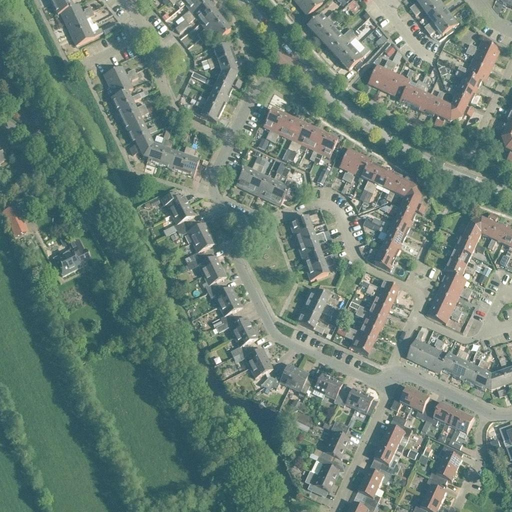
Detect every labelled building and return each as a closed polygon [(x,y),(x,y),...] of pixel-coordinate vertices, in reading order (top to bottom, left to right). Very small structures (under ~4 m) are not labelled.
[(76,0),(65,0),(52,6),(58,18),(60,16),(73,10),(70,3),(76,0)] [(185,23),(207,5),(202,0),(194,0),(185,7),(189,13),(182,19),(185,23)] [(291,0),(299,9),(309,0),(291,0)] [(309,0),(299,9),(307,18),(322,6),(317,0),(309,0)] [(412,15),(432,0),(413,0),(417,5),(409,11),(412,15)] [(427,18),(442,7),(436,0),(432,0),(412,15),(415,19),(423,13),(427,18)] [(507,8),(511,0),(497,0),(496,3),(507,8)] [(362,11),(355,2),(347,9),(354,18),(362,11)] [(188,27),(196,21),(200,26),(215,15),(207,5),(185,23),(180,27),(175,31),(179,37),(189,29),(188,27)] [(65,27),(92,14),(90,10),(84,13),(85,14),(82,16),(78,7),(73,10),(60,16),(65,27)] [(427,34),(450,17),(442,7),(427,18),(432,24),(424,30),(427,34)] [(89,29),(86,23),(85,21),(87,20),(88,22),(94,18),(92,14),(65,27),(71,38),(89,29)] [(200,42),(222,24),(215,15),(200,26),(205,32),(197,38),(200,42)] [(315,38),(336,18),(333,15),(326,21),(321,16),(307,29),(315,38)] [(442,38),(457,27),(450,17),(427,34),(430,38),(438,32),(442,38)] [(332,29),(340,22),(336,18),(315,38),(324,47),(337,34),(332,29)] [(230,34),(222,24),(200,42),(203,46),(211,39),(215,45),(230,34)] [(117,33),(114,25),(101,31),(105,38),(117,33)] [(101,31),(94,35),(95,36),(93,37),(89,29),(71,38),(76,49),(94,40),(103,36),(101,31)] [(377,30),(373,34),(378,39),(382,36),(377,30)] [(332,55),(353,36),(349,32),(342,39),(337,34),(324,47),(332,55)] [(356,40),(353,36),(332,55),(340,64),(354,52),(349,46),(356,40)] [(380,49),(376,45),(370,50),(375,54),(380,49)] [(470,47),(467,51),(494,64),(500,53),(482,45),(477,53),(475,52),(476,50),(470,47)] [(216,60),(207,63),(208,67),(234,59),(230,47),(214,53),(216,60)] [(394,52),(389,48),(384,53),(389,58),(394,52)] [(359,57),(354,52),(340,64),(348,73),(369,54),(366,50),(359,57)] [(494,64),(467,51),(465,56),(472,59),(472,57),(475,58),(471,67),(489,75),(494,64)] [(238,70),(234,59),(208,67),(210,71),(210,72),(219,69),(222,76),(235,71),(238,70)] [(379,91),(392,65),(387,63),(384,69),(386,70),(385,72),(376,68),(368,86),(379,91)] [(390,97),(398,79),(390,75),(391,72),(393,73),(396,67),(392,65),(379,91),(390,97)] [(484,87),(489,75),(471,67),(467,75),(464,74),(465,72),(459,69),(457,73),(481,85),(484,87)] [(443,69),(437,71),(440,78),(446,76),(443,69)] [(109,89),(136,76),(134,72),(127,75),(128,77),(126,78),(122,70),(104,78),(109,89)] [(237,76),(235,71),(222,76),(217,86),(229,92),(233,86),(236,87),(234,90),(238,92),(242,85),(235,81),(237,76)] [(407,83),(398,79),(390,97),(400,102),(401,102),(407,89),(410,84),(409,84),(414,75),(409,73),(406,79),(408,80),(407,83)] [(481,85),(457,73),(455,78),(464,82),(460,89),(476,96),(481,85)] [(138,81),(136,76),(109,89),(114,100),(127,94),(132,92),(128,83),(131,82),(132,84),(138,81)] [(194,80),(206,86),(208,82),(195,76),(194,80)] [(227,104),(232,94),(229,92),(217,86),(208,82),(206,86),(214,91),(211,97),(227,104)] [(410,110),(422,86),(418,84),(413,92),(407,89),(401,102),(400,102),(399,104),(410,110)] [(421,115),(429,100),(422,97),(426,88),(422,86),(410,110),(421,115)] [(470,107),(476,96),(460,89),(457,95),(448,91),(446,95),(455,99),(468,106),(470,107)] [(117,113),(132,105),(141,101),(139,96),(130,101),(127,94),(114,100),(111,101),(117,113)] [(434,118),(440,105),(444,96),(439,94),(435,103),(429,100),(421,115),(432,120),(434,118)] [(221,115),(227,104),(211,97),(208,104),(199,99),(197,104),(221,115)] [(465,112),(468,106),(455,99),(450,110),(455,123),(460,121),(463,116),(470,120),(473,113),(469,111),(468,114),(465,112)] [(221,115),(197,104),(195,108),(204,112),(201,119),(216,126),(221,115)] [(122,123),(146,112),(144,107),(135,112),(132,105),(117,113),(122,123)] [(455,123),(450,110),(440,105),(434,118),(440,121),(439,124),(436,123),(434,127),(441,130),(444,123),(449,125),(455,123)] [(147,113),(146,112),(122,123),(127,134),(143,127),(139,120),(148,116),(147,113)] [(270,144),(282,118),(271,113),(263,130),(270,133),(265,142),(270,144)] [(285,140),(293,123),(282,118),(270,144),(274,146),(279,137),(285,140)] [(292,154),(304,128),(293,123),(285,140),(292,143),(287,152),(292,154)] [(511,143),(511,126),(509,125),(505,132),(502,130),(504,127),(500,125),(496,132),(503,136),(501,141),(503,146),(511,143)] [(146,133),(143,127),(127,134),(133,145),(135,144),(148,138),(157,134),(155,129),(146,133)] [(307,150),(315,133),(304,128),(292,154),(296,156),(298,152),(305,155),(307,150)] [(314,164),(326,139),(315,133),(307,150),(314,153),(309,162),(314,164)] [(148,162),(153,148),(148,138),(135,144),(138,151),(135,152),(134,149),(130,151),(133,158),(140,155),(143,160),(148,162)] [(337,144),(326,139),(314,164),(318,167),(322,158),(329,161),(337,144)] [(159,168),(167,143),(163,142),(160,151),(153,148),(148,162),(147,164),(159,168)] [(268,145),(260,142),(256,150),(264,153),(268,145)] [(170,172),(176,156),(169,154),(172,145),(168,143),(167,143),(159,168),(170,172)] [(511,143),(503,146),(505,152),(510,154),(507,161),(511,163),(511,143)] [(182,176),(190,151),(186,149),(183,159),(176,156),(170,172),(182,176)] [(195,153),(190,151),(182,176),(193,180),(199,164),(192,162),(195,153)] [(346,184),(359,157),(348,152),(339,170),(348,174),(346,177),(345,176),(342,182),(346,184)] [(293,164),(296,156),(292,154),(288,162),(293,164)] [(368,165),(369,165),(370,162),(359,157),(346,184),(351,186),(354,180),(352,179),(353,177),(361,180),(368,165)] [(280,177),(285,167),(280,165),(275,175),(280,177)] [(379,170),(369,165),(368,165),(361,180),(368,183),(364,192),(368,195),(379,170)] [(247,194),(259,168),(254,166),(250,175),(244,172),(236,189),(247,194)] [(258,199),(266,182),(259,179),(263,170),(259,168),(247,194),(258,199)] [(286,169),(281,178),(285,180),(290,171),(286,169)] [(383,191),(390,175),(379,170),(368,195),(372,197),(377,188),(383,191)] [(322,188),(328,177),(322,174),(316,185),(322,188)] [(400,183),(402,181),(390,175),(383,191),(390,194),(386,203),(390,205),(394,196),(400,183)] [(269,204),(281,178),(276,176),(272,185),(266,182),(258,199),(269,204)] [(281,189),(285,180),(281,178),(269,204),(280,209),(288,192),(281,189)] [(407,186),(400,183),(394,196),(405,201),(418,196),(416,191),(411,188),(414,181),(407,178),(405,182),(408,183),(407,186)] [(420,201),(418,196),(405,201),(400,212),(413,218),(413,217),(416,211),(419,212),(418,215),(422,217),(425,210),(418,207),(420,201)] [(166,208),(171,218),(189,209),(184,198),(174,203),(172,198),(161,203),(164,209),(166,208)] [(159,206),(157,201),(150,205),(152,210),(159,206)] [(415,218),(413,217),(413,218),(400,212),(391,207),(389,212),(398,216),(395,223),(410,230),(415,218)] [(28,234),(16,208),(3,214),(15,240),(28,234)] [(194,219),(189,209),(171,218),(176,228),(174,229),(177,234),(187,229),(185,224),(194,219)] [(289,227),(293,238),(311,232),(309,225),(318,222),(316,217),(289,227)] [(492,242),(498,229),(492,226),(493,223),(496,224),(498,220),(491,217),(487,224),(482,222),(477,224),(481,238),(492,242)] [(372,231),(374,226),(365,222),(363,227),(372,231)] [(405,241),(410,230),(395,223),(392,229),(383,225),(381,229),(405,241)] [(481,238),(477,224),(472,226),(469,231),(462,227),(459,234),(463,236),(464,233),(467,235),(464,241),(464,242),(477,248),(481,238)] [(190,234),(187,229),(177,234),(179,240),(187,236),(192,246),(210,237),(205,226),(190,234)] [(503,247),(511,232),(499,226),(498,229),(492,242),(488,251),(493,253),(497,244),(503,247)] [(166,240),(177,234),(174,229),(163,234),(166,240)] [(405,241),(381,229),(379,234),(387,238),(384,244),(400,252),(405,241)] [(298,249),(324,240),(323,235),(314,238),(311,232),(293,238),(298,249)] [(511,257),(511,232),(503,247),(510,250),(506,259),(510,261),(511,257)] [(215,247),(210,237),(192,246),(197,256),(189,260),(192,265),(203,260),(200,255),(215,247)] [(326,244),(325,240),(324,240),(298,249),(302,261),(319,254),(317,248),(326,244)] [(486,252),(477,248),(464,242),(464,241),(462,240),(456,251),(472,259),(475,252),(484,256),(486,252)] [(80,266),(90,261),(86,252),(84,253),(78,243),(69,248),(73,256),(68,258),(66,255),(55,261),(64,279),(75,273),(75,272),(79,270),(79,269),(81,268),(80,266)] [(395,263),(400,252),(384,244),(381,251),(372,247),(371,251),(370,251),(395,263)] [(395,263),(370,251),(368,256),(377,260),(374,267),(389,274),(395,263)] [(469,265),(472,259),(456,251),(451,262),(475,274),(479,276),(481,271),(469,265)] [(306,272),(333,262),(331,258),(322,261),(319,254),(302,261),(306,272)] [(205,265),(203,260),(192,265),(195,271),(198,269),(203,279),(221,270),(216,259),(205,265)] [(506,270),(510,261),(506,259),(502,268),(506,270)] [(325,270),(334,267),(333,262),(306,272),(310,284),(328,277),(325,270)] [(475,274),(451,262),(446,274),(449,275),(461,281),(462,280),(465,274),(473,278),(475,274)] [(226,280),(221,270),(203,279),(208,289),(205,290),(208,296),(219,290),(216,285),(226,280)] [(488,280),(492,273),(486,270),(483,277),(488,280)] [(467,283),(462,280),(461,281),(449,275),(444,286),(471,298),(473,294),(466,291),(466,293),(463,291),(467,283)] [(485,288),(488,280),(483,277),(479,285),(485,288)] [(378,291),(369,287),(367,291),(393,303),(398,292),(382,284),(378,291)] [(471,298),(444,286),(439,297),(457,305),(460,297),(463,298),(462,300),(469,303),(470,299),(471,298)] [(221,295),(219,290),(208,296),(210,301),(214,300),(219,310),(237,300),(231,290),(221,295)] [(325,306),(328,299),(311,291),(306,303),(337,317),(339,313),(325,306)] [(393,303),(367,291),(365,296),(374,300),(371,306),(388,314),(393,303)] [(453,313),(457,305),(439,297),(433,308),(460,320),(462,316),(456,313),(455,314),(453,313)] [(242,311),(237,300),(219,310),(224,319),(220,321),(223,327),(234,321),(231,316),(242,311)] [(337,317),(306,303),(301,314),(318,322),(321,315),(330,319),(330,318),(335,320),(337,317)] [(383,325),(388,314),(371,306),(368,313),(359,309),(357,313),(383,325)] [(460,320),(433,308),(428,319),(446,327),(450,319),(453,320),(452,322),(458,325),(460,320)] [(383,325),(357,313),(355,318),(364,322),(361,328),(378,336),(383,325)] [(315,328),(318,322),(301,314),(296,325),(322,337),(324,332),(315,328)] [(236,326),(234,321),(223,327),(218,329),(221,335),(229,330),(234,340),(252,331),(247,321),(236,326)] [(221,327),(219,322),(212,326),(215,330),(221,327)] [(373,347),(378,336),(361,328),(358,335),(349,331),(347,335),(373,347)] [(257,342),(252,331),(234,340),(239,350),(230,355),(233,360),(239,357),(249,352),(247,347),(257,342)] [(418,366),(427,348),(419,344),(420,342),(422,342),(425,336),(420,334),(416,343),(407,361),(418,366)] [(373,347),(347,335),(345,340),(354,344),(350,350),(367,358),(373,347)] [(429,371),(442,344),(438,342),(434,351),(427,348),(418,366),(429,371)] [(442,344),(429,371),(441,377),(442,374),(449,358),(441,354),(442,352),(444,353),(447,346),(443,345),(442,344)] [(252,357),(249,352),(239,357),(241,363),(245,361),(250,371),(268,362),(262,352),(252,357)] [(449,358),(442,374),(453,379),(464,355),(464,354),(460,352),(456,361),(449,358)] [(464,355),(453,379),(463,384),(471,369),(464,365),(468,357),(468,356),(464,355)] [(273,373),(268,362),(250,371),(255,382),(273,373)] [(475,389),(486,365),(481,363),(477,372),(471,369),(463,384),(475,389)] [(511,390),(511,371),(508,373),(505,364),(500,366),(504,375),(509,389),(509,391),(511,390)] [(487,392),(493,379),(494,375),(488,372),(490,367),(486,365),(475,389),(486,394),(487,392)] [(290,390),(298,372),(287,367),(283,378),(277,375),(274,382),(275,382),(272,386),(278,389),(280,386),(290,390)] [(309,377),(298,372),(290,390),(300,395),(298,398),(304,401),(307,393),(309,390),(304,388),(309,377)] [(502,391),(509,389),(504,375),(493,379),(487,392),(492,394),(497,392),(500,400),(507,397),(506,393),(503,394),(502,391)] [(324,398),(332,382),(321,377),(319,382),(314,380),(309,390),(307,393),(312,396),(314,393),(324,398)] [(275,382),(274,382),(269,379),(261,389),(264,390),(270,393),(272,386),(275,382)] [(338,408),(345,394),(340,392),(342,387),(332,382),(324,398),(335,403),(333,406),(338,408)] [(355,412),(362,396),(352,391),(350,396),(345,394),(338,408),(343,410),(345,407),(355,412)] [(405,396),(400,394),(391,412),(398,415),(402,407),(407,410),(405,414),(409,417),(412,412),(419,396),(408,391),(405,396)] [(377,405),(372,403),(373,401),(362,396),(355,412),(370,419),(377,405)] [(430,401),(419,396),(412,412),(418,415),(416,419),(426,424),(432,413),(426,410),(430,401)] [(298,413),(301,406),(293,402),(290,409),(298,413)] [(445,427),(452,411),(441,406),(437,415),(432,413),(426,424),(436,429),(439,424),(445,427)] [(456,432),(464,417),(452,411),(445,427),(443,432),(447,434),(450,430),(456,432)] [(475,422),(464,417),(456,432),(456,433),(452,442),(451,442),(449,448),(460,453),(463,447),(456,444),(461,435),(467,438),(475,422)] [(401,428),(404,429),(407,423),(406,423),(402,421),(395,418),(393,424),(401,428)] [(335,423),(333,428),(347,435),(349,430),(335,423)] [(432,427),(426,424),(422,434),(427,437),(432,427)] [(309,429),(302,426),(300,431),(306,434),(309,429)] [(345,453),(350,442),(344,440),(347,435),(333,428),(330,434),(333,435),(328,445),(345,453)] [(413,433),(404,429),(401,428),(399,433),(390,429),(384,440),(400,448),(405,450),(413,433)] [(499,432),(504,445),(506,451),(511,448),(511,428),(499,432)] [(400,448),(384,440),(379,451),(395,458),(398,452),(403,454),(405,450),(400,448)] [(340,463),(345,453),(328,445),(324,456),(321,454),(318,460),(322,461),(332,466),(334,461),(340,463)] [(419,455),(423,448),(415,445),(412,452),(419,455)] [(461,462),(464,457),(445,448),(440,458),(445,460),(442,467),(458,474),(463,463),(461,462)] [(395,458),(379,451),(374,462),(383,466),(380,472),(392,477),(396,479),(401,469),(397,467),(392,465),(395,458)] [(415,463),(418,456),(411,453),(408,460),(415,463)] [(419,464),(426,467),(429,461),(422,458),(419,464)] [(336,467),(332,466),(322,461),(318,460),(311,475),(334,485),(339,475),(334,472),(336,467)] [(452,486),(458,474),(442,467),(439,473),(434,471),(429,481),(445,489),(448,483),(452,486)] [(387,487),(392,477),(380,472),(378,477),(369,473),(364,484),(379,492),(383,485),(387,487)] [(334,485),(311,475),(310,474),(309,474),(310,475),(305,485),(309,486),(310,487),(308,492),(321,499),(324,494),(329,496),(334,485)] [(443,494),(445,489),(429,481),(425,491),(429,493),(426,500),(442,507),(447,496),(443,494)] [(399,488),(404,490),(407,484),(402,482),(399,488)] [(376,498),(379,492),(364,484),(358,495),(367,500),(365,505),(379,511),(381,508),(378,506),(381,500),(376,498)] [(439,511),(442,507),(426,500),(423,507),(418,504),(414,511),(439,511)]
